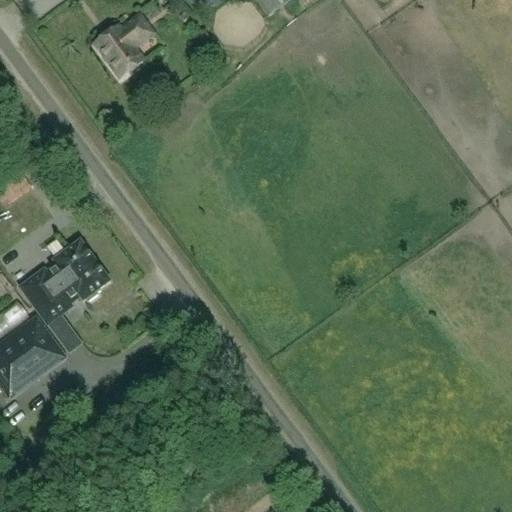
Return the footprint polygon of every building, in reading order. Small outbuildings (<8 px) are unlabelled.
[(117,27),(93,45),(119,80),(143,62),(134,50),(153,35),(138,16),(119,30),(117,27)] [(0,191),(1,193),(30,181),(23,165),(0,174),(0,191)] [(21,290),(34,308),(95,264),(81,245),(81,244),(80,243),(79,244),(55,262),(54,263),(55,264),(58,267),(47,275),(45,272),(21,290)] [(108,284),(108,285),(110,284),(109,282),(108,282),(95,264),(34,308),(48,327),(72,309),(70,306),(80,298),(83,302),(82,302),(83,303),(85,302),(84,302),(85,301),(87,305),(98,297),(96,294),(108,284)] [(0,385),(10,400),(65,360),(37,321),(0,347),(0,385)]
